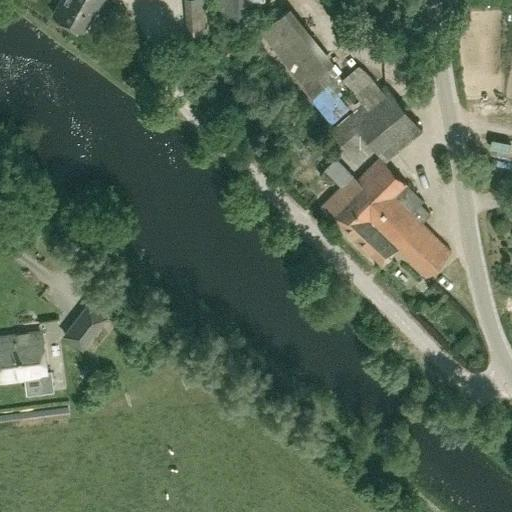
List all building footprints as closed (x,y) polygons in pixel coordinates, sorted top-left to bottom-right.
[(59,0),(53,13),(83,29),(96,7),(97,8),(101,0),(59,0)] [(184,0),(187,34),(208,33),(205,0),(184,0)] [(215,0),(216,14),(251,13),(251,0),(215,0)] [(395,151),(423,128),(386,84),(380,88),(360,64),(344,77),(353,90),(342,99),(347,105),(347,104),(352,110),(348,114),(342,105),(335,97),(348,86),(346,84),(332,65),(335,63),(291,6),(261,30),(335,126),(328,131),(356,165),(376,147),(380,152),(389,144),(395,151)] [(425,200),(410,185),(411,185),(382,156),(341,196),(337,192),(324,205),(383,263),(398,249),(426,277),(452,251),(423,222),(432,213),(422,203),(425,200)] [(64,334),(82,348),(107,316),(89,302),(64,334)] [(0,372),(1,380),(46,374),(40,332),(0,336),(0,372)]
